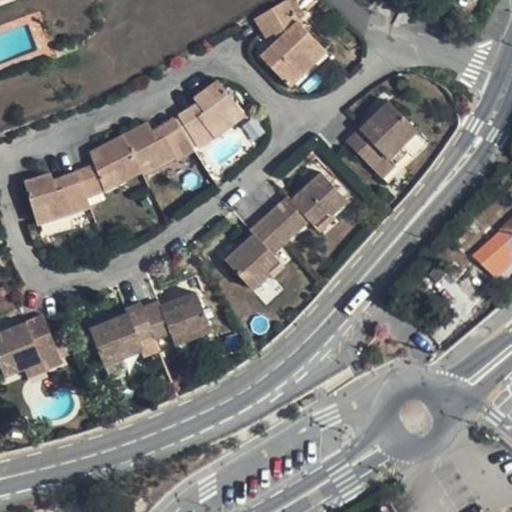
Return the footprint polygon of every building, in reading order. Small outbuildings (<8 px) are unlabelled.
[(304,16),(294,0),(287,0),(286,1),(298,20),(304,16)] [(298,20),(286,1),(255,18),(266,38),(273,34),(274,33),(283,28),(286,33),(298,21),(298,20)] [(303,26),(298,21),(286,33),(283,28),(274,33),(279,38),(281,36),(287,41),(303,26)] [(326,50),(303,26),(287,41),(281,36),(279,38),(260,56),(289,86),(326,50)] [(244,114),(218,80),(194,98),(198,103),(204,111),(185,126),(198,147),(214,137),(244,114)] [(417,130),(389,101),(360,129),(347,142),(382,177),(395,164),(389,157),(401,145),(417,130)] [(198,103),(179,116),(185,126),(204,111),(198,103)] [(185,126),(179,116),(175,119),(180,127),(194,149),(198,147),(185,126)] [(158,140),(180,127),(175,119),(153,131),(158,140)] [(148,122),(124,135),(138,163),(141,171),(142,172),(143,174),(175,157),(177,160),(194,149),(180,127),(158,140),(153,131),(148,122)] [(138,163),(124,135),(96,150),(99,159),(94,162),(95,164),(77,172),(81,181),(87,196),(104,190),(122,181),(119,173),(138,163)] [(408,151),(401,145),(389,157),(395,164),(408,151)] [(99,159),(96,150),(95,150),(90,152),(94,162),(99,159)] [(141,171),(138,163),(119,173),(122,181),(141,171)] [(81,181),(77,172),(61,178),(54,180),(57,189),(81,181)] [(263,219),(284,242),(308,220),(312,224),(328,211),(331,214),(347,199),(322,172),(291,199),(288,196),(276,208),(263,219)] [(87,196),(81,181),(57,189),(54,180),(52,174),(25,182),(38,224),(90,205),(87,196)] [(331,214),(328,211),(312,224),(319,231),(335,218),(331,214)] [(272,253),(284,242),(263,219),(250,231),(254,234),(226,260),(252,289),(269,273),(265,269),(278,258),(272,253)] [(511,220),(502,229),(511,239),(511,245),(511,246),(511,220)] [(495,275),(476,257),(455,279),(474,297),(495,275)] [(284,266),(278,258),(265,269),(269,273),(272,276),(284,266)] [(211,329),(197,292),(161,306),(159,301),(144,307),(142,303),(125,309),(127,314),(90,329),(103,364),(124,357),(121,352),(140,345),(138,339),(153,333),(155,338),(170,332),(173,339),(187,333),(189,338),(211,329)] [(53,339),(43,316),(27,322),(0,333),(0,365),(4,375),(24,367),(40,361),(44,369),(62,362),(53,339)] [(153,333),(138,339),(140,345),(142,349),(146,356),(160,351),(155,338),(153,333)] [(189,338),(187,333),(173,339),(174,344),(189,338)] [(62,335),(53,339),(62,362),(72,358),(62,335)] [(142,349),(140,345),(121,352),(124,357),(142,349)]
